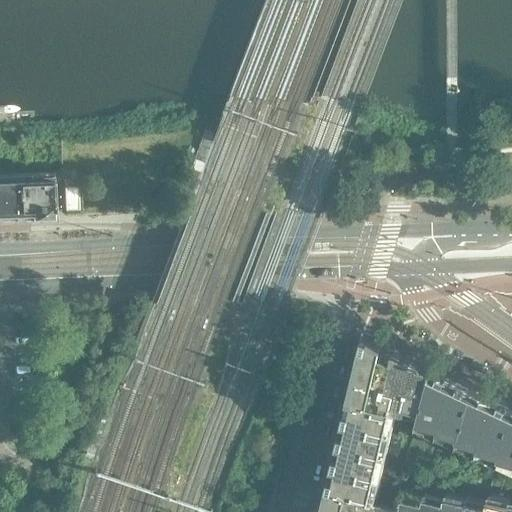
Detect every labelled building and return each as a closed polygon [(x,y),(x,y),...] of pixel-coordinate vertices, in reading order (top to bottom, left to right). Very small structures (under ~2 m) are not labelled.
[(55,215),(53,177),(19,178),(21,216),(55,215)] [(0,217),(21,216),(19,178),(0,179),(0,217)] [(77,185),(64,185),(65,207),(78,207),(77,185)] [(380,407),(390,362),(393,353),(362,338),(348,400),(380,407)] [(420,412),(431,371),(393,353),(390,362),(380,407),(396,411),(398,407),(420,412)] [(499,457),(511,410),(431,371),(420,412),(419,416),(417,421),(413,436),(408,458),(492,478),(499,457)] [(396,411),(380,407),(348,400),(342,423),(391,434),(396,411)] [(511,461),(511,410),(499,457),(511,461)] [(386,456),(391,434),(342,423),(337,445),(386,456)] [(380,478),(386,456),(337,445),(332,467),(380,478)] [(375,501),(380,478),(332,467),(327,489),(358,497),(375,501)] [(354,511),(358,497),(327,489),(321,511),(354,511)] [(400,511),(374,505),(375,501),(358,497),(354,511),(400,511)] [(442,511),(445,502),(424,497),(423,502),(421,511),(442,511)] [(463,511),(466,502),(446,497),(445,502),(442,511),(463,511)] [(421,511),(423,502),(403,498),(400,511),(421,511)] [(506,511),(509,503),(488,499),(486,505),(484,511),(506,511)] [(484,511),(486,505),(467,500),(466,502),(463,511),(484,511)]
